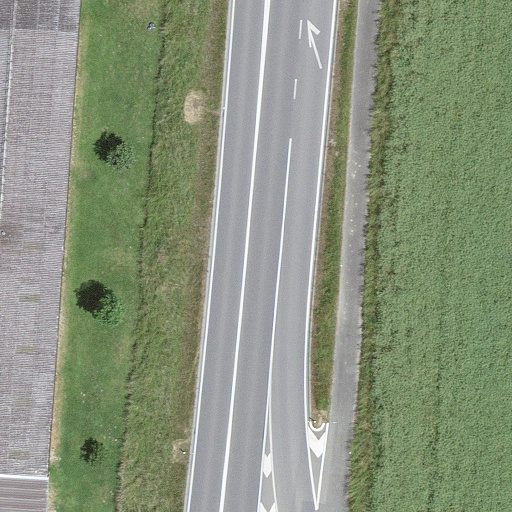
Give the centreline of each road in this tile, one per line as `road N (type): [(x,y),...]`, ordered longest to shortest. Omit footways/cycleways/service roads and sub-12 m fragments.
road 1 (unclassified): [(333,511),(371,0)]
road 2 (unclassified): [(298,511),(257,138)]
road 3 (primary): [(257,138),(221,511)]
road 4 (primary): [(267,0),(257,138)]
